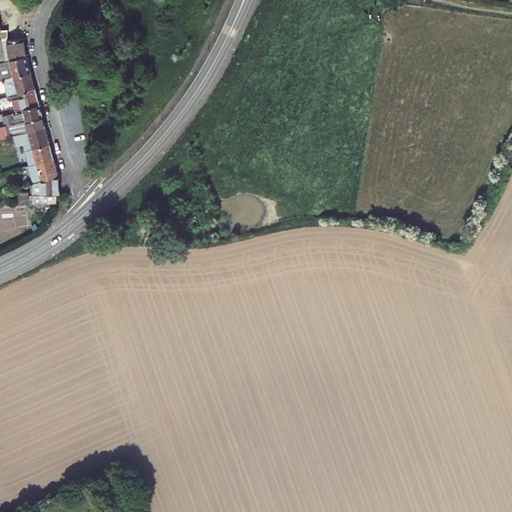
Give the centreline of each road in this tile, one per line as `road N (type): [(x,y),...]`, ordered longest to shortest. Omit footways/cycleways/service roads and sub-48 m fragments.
road 1 (tertiary): [(0,267),(56,237),(150,149),(190,100),(238,14)]
road 2 (residential): [(48,0),(39,45),(76,185)]
